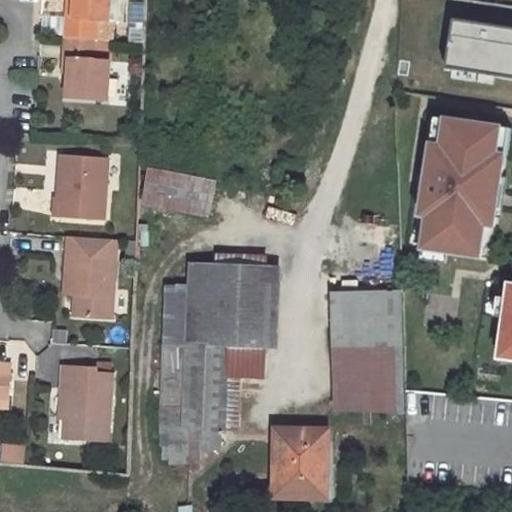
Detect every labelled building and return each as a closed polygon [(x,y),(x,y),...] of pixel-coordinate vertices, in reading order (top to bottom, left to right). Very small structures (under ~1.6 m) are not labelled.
[(68,19),(66,41),(96,43),(97,22),(110,23),(111,0),(74,0),(73,20),(68,19)] [(511,26),(451,17),(444,64),(511,75),(511,26)] [(96,43),(66,41),(65,62),(71,62),(70,76),(68,100),(107,103),(110,63),(95,63),(96,43)] [(490,258),(509,131),(435,120),(416,247),(490,258)] [(108,162),(61,158),(59,202),(56,201),(55,219),(104,222),(108,162)] [(150,170),(143,203),(207,216),(214,182),(150,170)] [(118,243),(70,240),(67,278),(77,279),(76,297),(74,318),(112,320),(118,243)] [(190,431),(201,431),(220,432),(224,432),(226,378),(262,379),(267,269),(191,266),(187,349),(184,430),(190,431)] [(67,278),(65,296),(76,297),(77,279),(67,278)] [(511,287),(504,287),(493,361),(511,364),(511,287)] [(403,292),(335,294),(336,347),(405,345),(404,294),(403,292)] [(405,345),(336,347),(337,409),(406,407),(406,389),(405,345)] [(164,347),(161,409),(170,410),(171,463),(189,463),(190,431),(184,430),(187,349),(164,347)] [(0,408),(8,409),(11,368),(0,367),(0,408)] [(95,371),(63,368),(62,390),(66,391),(65,421),(64,441),(109,444),(112,378),(95,376),(95,371)] [(408,490),(511,499),(511,401),(406,389),(408,490)] [(47,420),(48,442),(61,441),(59,420),(47,420)] [(277,430),(274,496),(327,497),(328,431),(277,430)] [(190,431),(189,463),(201,464),(201,448),(201,431),(190,431)] [(201,431),(201,448),(220,449),(220,432),(201,431)] [(0,447),(0,461),(23,464),(25,445),(1,443),(0,447)]
